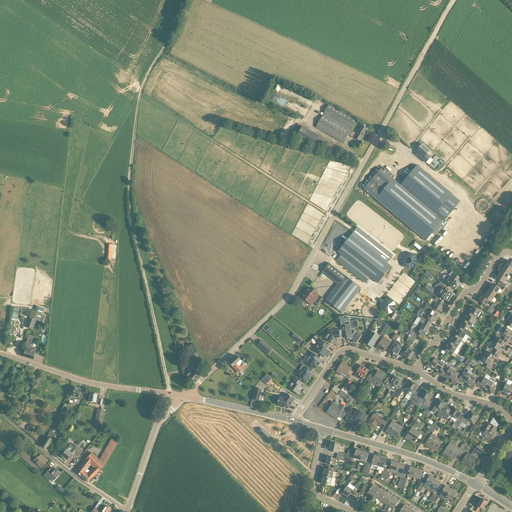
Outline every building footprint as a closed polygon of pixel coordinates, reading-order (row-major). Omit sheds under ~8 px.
[(357,120),(329,104),(316,128),(343,144),(348,136),(353,139),(354,138),(361,142),(369,130),(360,125),(356,133),(351,131),(357,120)] [(319,137),(302,127),(296,138),(313,148),(315,144),(319,137)] [(341,149),(319,137),(315,144),(337,157),(341,149)] [(421,154),(418,157),(426,163),(431,157),(427,154),(429,151),(422,145),(417,150),(421,154)] [(426,241),(433,233),(435,234),(445,223),(444,222),(458,205),(449,198),(452,194),(417,165),(400,185),(380,169),(364,190),(426,241)] [(358,227),(338,252),(342,255),(337,261),(366,283),(370,277),(378,283),(391,266),(387,263),(393,255),(358,227)] [(407,253),(403,255),(401,258),(400,263),(402,266),(405,269),(410,269),(414,268),(416,265),(416,260),(415,257),(412,254),(407,253)] [(323,272),(338,284),(345,276),(329,264),(323,272)] [(509,274),(511,271),(511,270),(511,269),(505,265),(502,270),(509,274)] [(506,279),(506,280),(508,281),(510,280),(507,278),(509,274),(502,270),(499,274),(506,279)] [(459,285),(459,284),(460,282),(458,281),(460,279),(451,272),(449,276),(445,276),(445,279),(444,281),(447,282),(446,283),(455,289),(454,290),(458,286),(459,285)] [(504,283),(506,280),(506,279),(499,274),(496,279),(499,281),(498,284),(504,288),(506,285),(504,283)] [(342,313),(361,288),(345,276),(338,284),(326,300),(342,313)] [(449,289),(441,282),(438,286),(441,289),(437,294),(442,298),(442,297),(444,299),(448,302),(453,294),(449,291),(448,292),(447,291),(449,289)] [(493,284),(490,289),(497,293),(496,294),(499,296),(500,294),(498,292),(500,289),(503,291),(504,288),(498,284),(496,286),(493,284)] [(437,291),(431,287),(428,290),(434,295),(437,291)] [(309,303),(317,293),(310,288),(302,298),(309,303)] [(494,298),(496,294),(497,293),(490,289),(487,293),(494,298)] [(487,293),(484,297),(484,298),(491,302),(492,301),(494,298),(487,293)] [(488,312),(493,304),(493,305),(494,303),(492,301),(491,302),(484,298),(484,297),(482,296),(479,301),(482,303),(480,307),(488,312)] [(435,300),(434,299),(430,305),(434,308),(439,311),(441,313),(443,310),(442,309),(443,307),(442,306),(444,303),(437,297),(435,300)] [(382,300),(380,299),(378,302),(380,304),(379,308),(381,312),(384,315),(389,315),(392,314),(395,310),(395,306),(394,302),(390,299),(386,299),(382,300)] [(426,312),(437,319),(438,317),(437,316),(438,314),(437,313),(439,311),(434,308),(430,305),(426,312)] [(466,313),(468,314),(475,320),(480,312),(472,307),(470,310),(469,309),(466,313)] [(420,318),(421,319),(430,325),(432,322),(433,323),(434,321),(436,322),(437,319),(426,312),(425,311),(420,308),(415,315),(420,318)] [(33,330),(36,320),(39,321),(41,315),(37,314),(36,317),(30,315),(29,318),(28,318),(25,327),(33,330)] [(394,321),(398,323),(402,316),(399,314),(394,321)] [(461,321),(463,322),(471,327),(471,326),(473,323),(473,324),(475,320),(468,314),(466,317),(464,316),(461,321)] [(352,335),(350,318),(344,319),(344,317),(340,317),(341,325),(345,325),(347,340),(348,340),(349,340),(349,339),(350,339),(357,344),(362,336),(355,331),(352,335)] [(417,326),(428,333),(429,331),(428,330),(430,328),(428,327),(430,325),(421,319),(417,326)] [(463,322),(461,325),(459,323),(456,328),(458,329),(466,334),(466,333),(468,331),(471,327),(463,322)] [(386,324),(380,334),(384,337),(390,327),(386,324)] [(428,333),(417,326),(412,333),(414,334),(419,337),(421,339),(423,336),(424,337),(425,334),(427,335),(428,333)] [(503,337),(509,341),(511,337),(510,335),(511,332),(504,327),(501,332),(499,335),(503,337)] [(454,331),(452,335),(458,339),(459,336),(463,339),(466,334),(458,329),(456,332),(454,331)] [(330,332),(331,333),(326,339),(328,341),(330,343),(331,342),(333,344),(336,341),(337,340),(337,341),(340,340),(339,330),(338,331),(330,332)] [(371,336),(369,335),(367,339),(368,340),(366,343),(367,344),(367,343),(369,344),(368,345),(373,348),(380,336),(376,333),(375,334),(373,332),(371,336)] [(414,334),(412,338),(410,340),(413,342),(416,338),(417,339),(419,337),(414,334)] [(447,342),(449,344),(449,343),(457,349),(457,348),(458,346),(461,341),(458,339),(452,335),(453,336),(452,339),(450,338),(447,342)] [(497,337),(494,342),(502,347),(504,344),(506,345),(509,341),(503,337),(499,335),(497,337)] [(26,346),(23,356),(33,359),(36,350),(35,349),(36,348),(30,346),(32,339),(28,337),(25,345),(26,346)] [(391,342),(387,339),(384,337),(377,348),(383,352),(385,349),(386,349),(391,342)] [(270,349),(261,340),(257,345),(266,353),(270,349)] [(314,350),(324,357),(326,355),(326,354),(329,351),(326,349),(329,346),(320,340),(317,343),(319,344),(314,350)] [(394,343),(389,352),(393,355),(394,354),(395,354),(397,356),(402,348),(402,347),(401,343),(397,340),(395,343),(394,343)] [(502,347),(494,342),(490,349),(499,356),(502,351),(500,350),(502,347)] [(449,343),(449,344),(447,346),(445,345),(442,349),(448,353),(450,351),(454,353),(457,349),(449,343)] [(191,355),(196,353),(193,345),(187,347),(191,355)] [(416,350),(414,353),(411,351),(413,348),(407,345),(403,351),(406,353),(404,356),(410,360),(411,358),(414,360),(419,352),(416,350)] [(488,352),(485,356),(493,362),(495,358),(496,360),(499,356),(490,349),(488,352)] [(312,353),(306,362),(305,363),(315,370),(318,366),(319,366),(320,364),(320,363),(320,362),(318,361),(320,358),(312,353)] [(241,361),(236,356),(229,363),(232,367),(239,373),(248,362),(244,358),(241,361)] [(491,364),(493,362),(485,356),(480,364),(490,370),(493,366),(491,364)] [(432,367),(435,369),(440,361),(435,358),(433,362),(430,360),(426,366),(431,369),(432,367)] [(440,361),(435,369),(438,371),(437,373),(441,376),(447,366),(444,365),(444,364),(440,361)] [(336,371),(346,377),(349,379),(353,372),(351,371),(352,369),(342,362),(336,371)] [(449,378),(454,371),(456,368),(452,365),(451,365),(449,364),(447,366),(441,376),(445,378),(446,377),(449,378)] [(190,373),(186,376),(192,382),(200,374),(197,371),(198,370),(193,365),(188,371),(190,373)] [(312,371),(303,365),(299,371),(301,372),(298,376),(307,382),(311,375),(311,374),(309,373),(311,371),(312,371)] [(361,366),(356,374),(360,376),(359,378),(362,381),(369,371),(361,366)] [(455,385),(458,381),(459,379),(457,377),(459,374),(455,371),(456,368),(454,371),(449,378),(452,381),(451,382),(455,385)] [(464,381),(467,383),(473,373),(469,370),(465,376),(462,375),(459,379),(458,381),(463,383),(464,381)] [(380,373),(378,372),(376,375),(371,373),(367,379),(372,382),(373,380),(380,385),(386,376),(381,372),(380,373)] [(473,390),(476,386),(476,384),(479,380),(472,376),(473,373),(467,383),(470,385),(469,387),(473,390)] [(393,386),(397,378),(393,375),(390,380),(387,379),(383,385),(385,387),(384,389),(385,389),(387,386),(391,388),(393,386)] [(298,394),(299,394),(301,393),(301,391),(302,389),(302,387),(300,386),(303,383),(295,377),(288,387),(298,394)] [(393,395),(395,397),(401,388),(398,387),(402,381),(397,378),(393,386),(391,388),(390,389),(395,392),(393,395)] [(481,387),(484,389),(489,381),(484,378),(482,382),(479,380),(476,384),(476,386),(480,389),(481,387)] [(347,390),(352,383),(348,380),(343,387),(347,390)] [(403,390),(401,388),(395,397),(398,399),(403,391),(407,394),(414,383),(410,380),(403,390)] [(490,395),(496,386),(489,381),(484,389),(487,391),(486,392),(490,395)] [(410,400),(412,401),(418,393),(415,391),(419,386),(414,383),(407,394),(412,397),(410,400)] [(511,392),(511,391),(511,386),(506,384),(503,392),(510,395),(511,392)] [(81,390),(74,388),(72,396),(71,395),(69,400),(74,402),(75,399),(81,401),(83,393),(80,392),(81,390)] [(255,388),(252,400),(258,401),(261,390),(255,388)] [(420,395),(418,393),(412,401),(411,403),(419,408),(424,400),(428,392),(424,389),(420,395)] [(339,416),(342,419),(355,399),(341,390),(339,394),(347,400),(348,403),(345,406),(340,403),(337,401),(335,404),(334,403),(327,413),(337,419),(339,416)] [(424,405),(428,408),(430,405),(432,402),(429,401),(433,395),(428,392),(424,400),(426,401),(424,405)] [(96,399),(97,395),(90,394),(88,402),(98,403),(98,405),(102,405),(103,400),(99,399),(96,399)] [(289,409),(295,399),(287,394),(284,398),(280,397),(277,406),(289,409)] [(433,407),(430,405),(428,408),(424,414),(428,416),(431,412),(434,414),(442,402),(438,399),(433,407)] [(442,402),(434,414),(435,414),(439,416),(439,417),(442,419),(443,417),(442,417),(448,408),(446,406),(447,405),(442,402)] [(447,420),(448,418),(449,418),(451,419),(457,410),(453,407),(451,409),(448,408),(442,417),(443,417),(447,420)] [(102,426),(105,410),(97,409),(94,425),(102,426)] [(354,416),(350,413),(346,420),(356,426),(360,421),(363,423),(368,416),(358,409),(354,416)] [(454,423),(457,425),(461,420),(458,418),(462,412),(457,410),(451,419),(454,421),(453,422),(455,423),(454,423)] [(467,426),(470,421),(475,414),(470,411),(465,419),(462,417),(461,420),(457,425),(460,427),(462,423),(467,426)] [(370,420),(367,425),(374,430),(378,425),(384,429),(387,423),(378,417),(380,414),(380,413),(377,412),(376,412),(375,414),(374,414),(370,421),(370,420)] [(477,426),(474,424),(479,417),(475,414),(470,421),(474,424),(469,432),(471,434),(477,426)] [(486,426),(484,429),(496,437),(499,433),(496,431),(498,429),(495,427),(498,425),(499,425),(495,420),(490,424),(488,422),(488,423),(489,423),(487,427),(486,426)] [(433,433),(437,427),(440,424),(436,421),(430,431),(433,433)] [(392,422),(386,431),(392,435),(392,433),(397,437),(403,428),(396,423),(395,425),(392,422)] [(45,449),(55,434),(53,433),(56,429),(54,427),(50,431),(47,437),(45,440),(41,446),(45,449)] [(268,435),(261,428),(258,431),(266,438),(268,435)] [(421,434),(412,428),(406,438),(415,444),(421,434)] [(496,437),(484,429),(482,432),(481,431),(479,435),(483,438),(481,440),(486,443),(487,440),(490,442),(492,440),(494,441),(496,437)] [(436,451),(442,441),(432,435),(425,445),(429,447),(429,446),(436,451)] [(338,453),(338,452),(340,445),(331,443),(329,451),(338,453)] [(450,443),(444,453),(454,460),(457,455),(460,457),(467,446),(464,444),(459,450),(455,448),(456,447),(450,443)] [(66,450),(61,456),(67,460),(72,454),(73,455),(75,454),(78,456),(82,451),(75,445),(70,452),(66,450)] [(463,461),(472,468),(482,453),(480,451),(482,449),(478,446),(473,455),(472,454),(470,455),(468,454),(463,461)] [(363,452),(357,450),(356,453),(353,452),(352,455),(351,459),(350,462),(352,462),(353,461),(354,458),(360,460),(363,452)] [(47,461),(41,455),(38,459),(37,458),(34,461),(23,451),(19,455),(34,469),(38,465),(41,468),(47,461)] [(369,454),(363,452),(360,460),(359,463),(364,464),(366,463),(366,462),(367,462),(369,454)] [(100,470),(104,466),(104,465),(92,453),(85,459),(86,460),(76,472),(87,483),(98,472),(100,470)] [(372,464),(378,466),(381,458),(375,455),(372,464)] [(336,459),(328,457),(326,464),(334,466),(336,459)] [(386,464),(387,460),(381,458),(378,466),(377,470),(383,472),(381,478),(384,479),(386,472),(388,465),(386,464)] [(393,461),(391,466),(388,465),(386,472),(384,479),(383,482),(385,483),(386,480),(387,480),(389,473),(389,472),(395,474),(396,472),(399,463),(393,461)] [(396,472),(395,474),(395,475),(401,477),(403,474),(405,465),(399,463),(396,472)] [(414,478),(417,469),(411,467),(408,476),(414,478)] [(53,481),(60,474),(56,469),(52,473),(49,470),(44,476),(49,480),(51,478),(53,481)] [(325,469),(324,476),(332,478),(334,471),(325,469)] [(417,469),(414,478),(420,480),(423,471),(417,469)] [(353,473),(347,482),(345,484),(348,486),(356,474),(353,473)] [(324,476),(322,484),(326,484),(325,487),(327,488),(328,485),(334,486),(336,479),(332,478),(324,476)] [(430,476),(425,484),(431,487),(436,480),(430,476)] [(403,495),(405,486),(407,479),(404,478),(402,485),(399,493),(403,495)] [(431,487),(436,491),(441,483),(436,480),(431,487)] [(380,489),(373,485),(368,493),(374,497),(380,489)] [(342,494),(349,498),(353,490),(347,486),(342,494)] [(452,490),(446,486),(441,494),(447,498),(452,490)] [(386,493),(380,489),(374,497),(381,501),(386,493)] [(355,502),(359,495),(359,494),(353,490),(349,498),(355,502)] [(452,490),(447,498),(452,501),(457,493),(452,490)] [(392,497),(386,493),(381,501),(387,505),(392,497)] [(392,497),(387,505),(393,509),(399,501),(392,497)] [(484,511),(487,509),(484,507),(488,502),(482,498),(477,506),(476,508),(473,506),(468,511),(477,511),(480,508),(482,509),(480,511),(484,511)]
